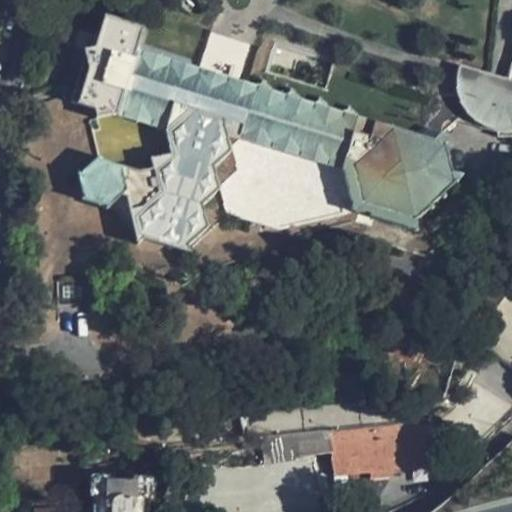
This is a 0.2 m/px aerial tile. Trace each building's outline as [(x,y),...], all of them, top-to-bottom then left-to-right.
[(356,117),(348,106),(341,111),(329,108),(320,97),(314,102),(298,98),(290,88),(283,94),(270,89),(262,79),(254,85),(227,77),(135,48),(143,25),(103,12),(92,47),(83,48),(85,56),(71,103),(85,108),(87,120),(107,114),(162,131),(167,155),(149,159),(152,170),(138,175),(101,161),(100,155),(85,168),(78,166),(83,187),(78,191),(101,199),(105,204),(116,192),(124,195),(136,247),(145,241),(191,255),(189,244),(206,229),(201,205),(216,192),(210,169),(229,152),(226,138),(239,143),(300,162),(340,173),(347,211),(410,230),(410,222),(443,195),(457,182),(450,177),(442,133),(431,140),(356,117)] [(495,74),(460,64),(458,77),(457,89),(464,108),(475,120),(491,127),(509,130),(511,128),(511,66),(509,78),(495,74)] [(476,447),(511,410),(511,306),(491,328),(507,344),(440,412),(476,447)] [(343,469),(405,459),(403,441),(395,443),(394,439),(386,441),(385,435),(337,443),(339,458),(335,461),(337,472),(343,471),(343,469)] [(145,511),(150,484),(78,481),(77,511),(145,511)]
